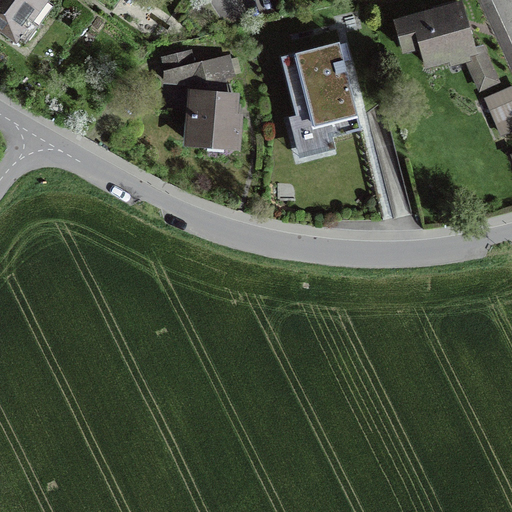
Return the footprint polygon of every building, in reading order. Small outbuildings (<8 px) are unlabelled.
[(25,43),(38,26),(53,5),(46,0),(0,0),(0,28),(16,40),(18,37),(25,43)] [(480,88),(496,81),(480,46),(473,48),(461,5),(396,23),(404,49),(421,45),(426,64),(466,53),(480,88)] [(357,10),(333,16),(338,34),(361,28),(357,10)] [(361,129),(339,42),(281,57),(303,144),(361,129)] [(227,97),(222,78),(232,75),(228,57),(193,66),(189,51),(163,58),(166,73),(186,68),(192,94),(189,141),(214,143),(235,145),(237,119),(232,119),(234,98),(227,97)] [(511,86),(487,97),(503,134),(511,130),(511,86)]
